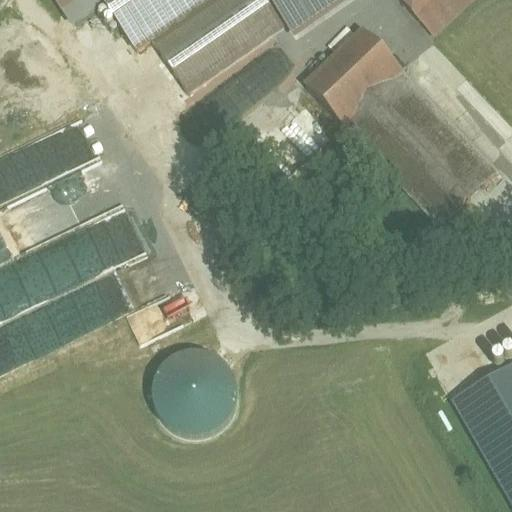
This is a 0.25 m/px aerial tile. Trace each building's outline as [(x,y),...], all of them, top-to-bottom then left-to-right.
[(98,0),(137,55),(152,45),(151,45),(214,0),(98,0)] [(266,0),(214,0),(151,45),(152,45),(188,98),(288,28),(284,22),(283,23),(266,0)] [(266,0),(283,23),(284,22),(315,0),(266,0)] [(399,0),(398,1),(432,36),(468,0),(399,0)] [(418,58),(396,35),(382,48),(404,72),(418,58)] [(364,36),(306,92),(342,130),(401,74),(364,36)] [(499,177),(401,74),(342,130),(440,233),(499,177)] [(306,129),(304,129),(302,130),(301,131),(300,133),(299,135),(300,137),(300,139),(303,141),(306,142),(309,142),(312,139),(313,135),(312,133),(310,131),(308,129),(306,129)] [(292,144),(291,146),(292,148),(293,150),(295,151),(297,151),(299,151),(301,150),(302,148),(303,146),(302,144),(301,142),(299,141),(297,140),(295,141),(293,142),(292,144)] [(233,427),(239,414),(241,399),(238,384),(230,371),(219,362),(204,356),(189,356),(175,361),(164,370),(156,382),(152,396),(152,410),(158,423),(167,434),(179,442),(193,445),(208,444),(222,438),(233,427)] [(511,371),(452,406),(511,509),(511,371)]
